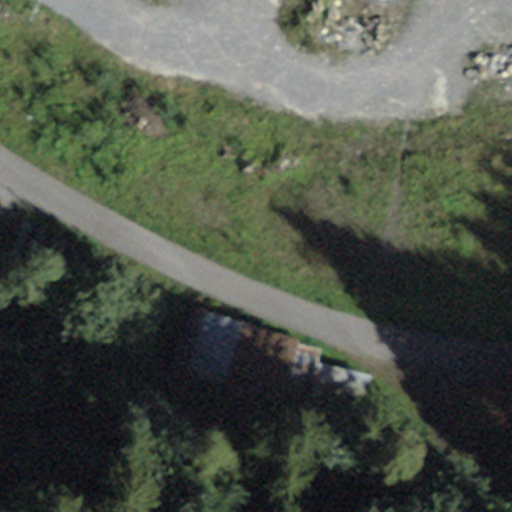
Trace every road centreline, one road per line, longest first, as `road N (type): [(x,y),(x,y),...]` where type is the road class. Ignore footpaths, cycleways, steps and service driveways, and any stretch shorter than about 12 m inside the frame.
road 1 (residential): [(0,186),(241,310),(511,355)]
road 2 (track): [(405,342),(423,400),(488,479),(511,495)]
